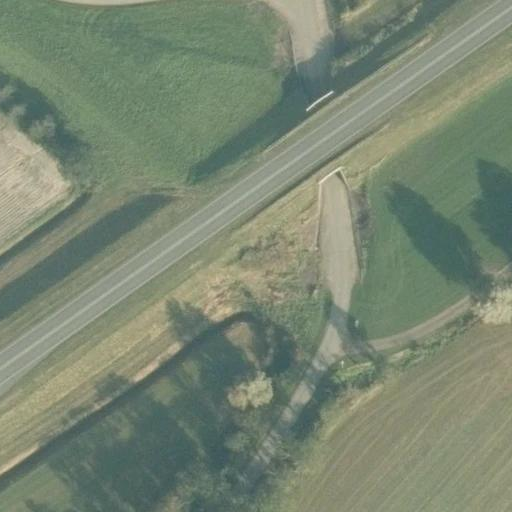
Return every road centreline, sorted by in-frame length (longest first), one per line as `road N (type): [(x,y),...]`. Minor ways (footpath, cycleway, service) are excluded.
road 1 (trunk): [(0,368),(511,3)]
road 2 (unclassified): [(226,511),(309,392),(331,342),(338,257),(332,180),(301,0)]
road 3 (track): [(331,342),(356,348),(396,341),(511,268)]
